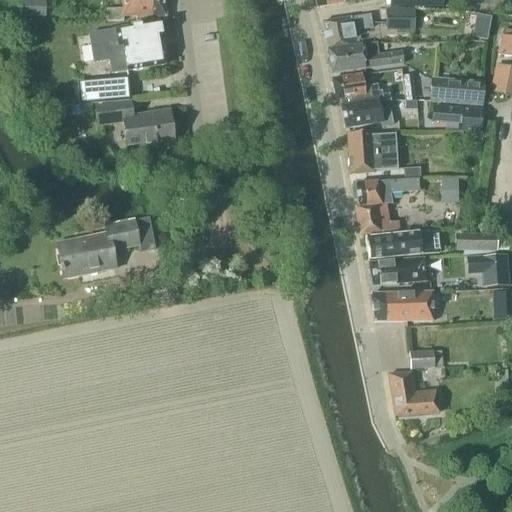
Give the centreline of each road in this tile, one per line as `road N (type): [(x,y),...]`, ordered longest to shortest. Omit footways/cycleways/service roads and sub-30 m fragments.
road 1 (residential): [(294,0),(376,412),(395,448)]
road 2 (unclassified): [(204,167),(180,0)]
